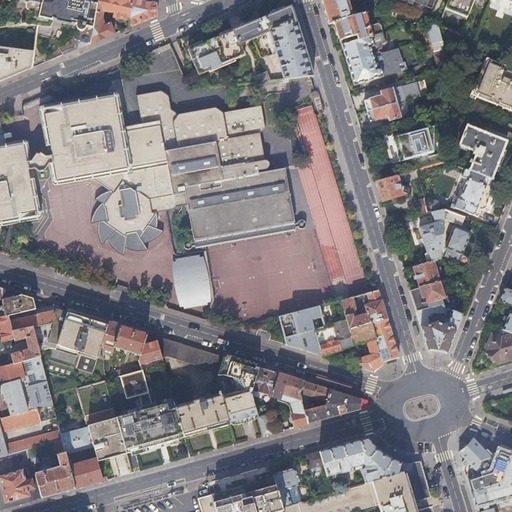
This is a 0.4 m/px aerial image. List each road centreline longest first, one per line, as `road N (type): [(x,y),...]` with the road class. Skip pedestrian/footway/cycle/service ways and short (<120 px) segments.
road 1 (residential): [(0,270),(392,393)]
road 2 (residential): [(419,383),(302,0)]
road 3 (secondary): [(37,511),(389,416)]
road 4 (residential): [(0,95),(173,23)]
road 5 (residential): [(511,228),(447,385)]
